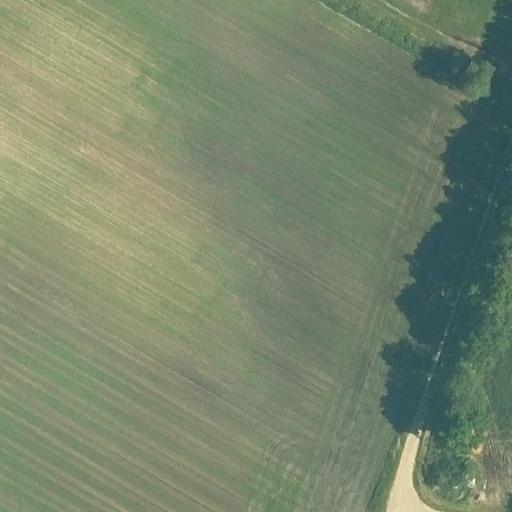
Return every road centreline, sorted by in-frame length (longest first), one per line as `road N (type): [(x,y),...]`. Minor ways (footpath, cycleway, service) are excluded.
road 1 (unclassified): [(391,511),(511,144)]
road 2 (track): [(372,0),(428,33),(475,48),(511,83)]
